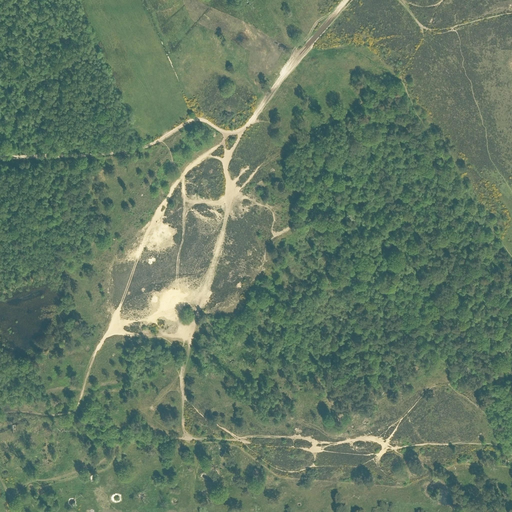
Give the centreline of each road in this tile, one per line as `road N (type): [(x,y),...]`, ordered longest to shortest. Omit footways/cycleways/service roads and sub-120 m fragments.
road 1 (track): [(181,378),(228,204),(223,141)]
road 2 (track): [(345,0),(252,118),(225,132)]
road 3 (track): [(107,333),(144,237),(182,174)]
road 4 (track): [(160,139),(124,151),(0,156)]
